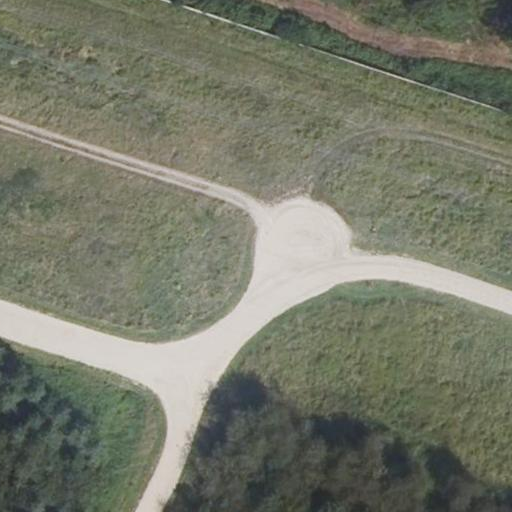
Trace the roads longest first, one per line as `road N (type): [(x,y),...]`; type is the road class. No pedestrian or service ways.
road 1 (track): [(288,223),(136,511)]
road 2 (track): [(0,125),(198,186),(288,223)]
road 3 (track): [(511,302),(288,223)]
road 4 (track): [(215,357),(129,360),(0,321)]
